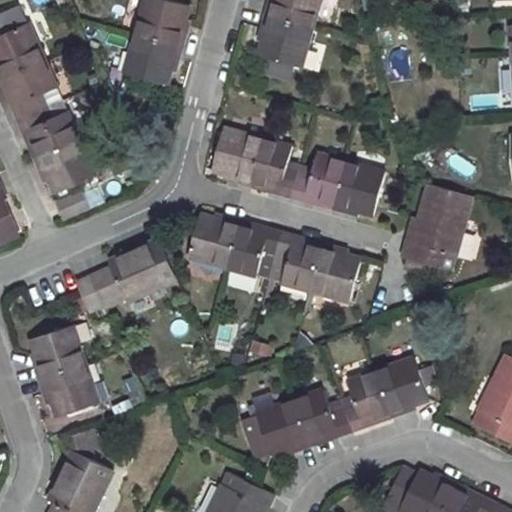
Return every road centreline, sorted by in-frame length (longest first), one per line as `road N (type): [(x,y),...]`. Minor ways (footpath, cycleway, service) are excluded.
road 1 (residential): [(511,475),(429,437),(313,479),(297,511)]
road 2 (residential): [(179,189),(392,240)]
road 3 (residential): [(0,273),(179,189)]
road 4 (residential): [(179,189),(228,0)]
road 5 (residential): [(10,511),(32,465),(0,367)]
